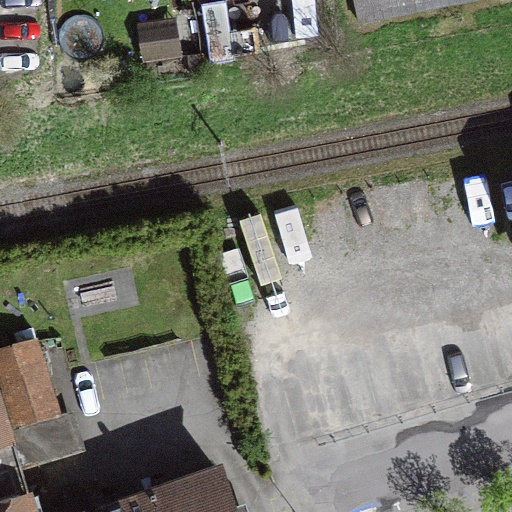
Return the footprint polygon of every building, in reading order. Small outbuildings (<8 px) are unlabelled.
[(468,0),(353,0),(358,22),(468,0)] [(0,370),(17,427),(57,415),(36,342),(0,352),(0,370)] [(0,446),(13,443),(9,430),(0,400),(0,446)] [(58,416),(9,430),(13,443),(21,468),(78,450),(67,413),(58,416)] [(33,511),(24,480),(21,468),(13,443),(0,446),(0,511),(33,511)] [(42,498),(46,511),(230,511),(217,473),(182,486),(180,480),(146,492),(148,498),(108,511),(97,480),(42,498)]
